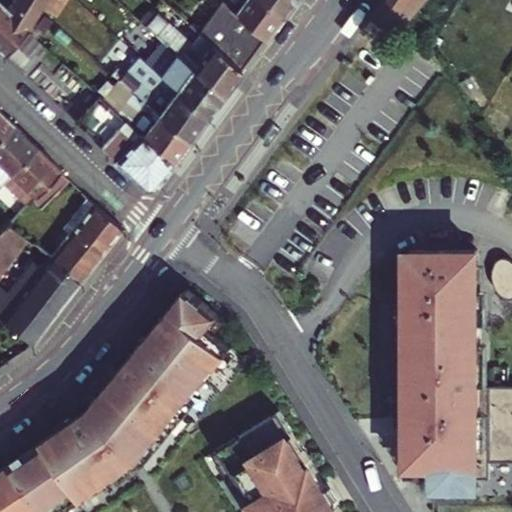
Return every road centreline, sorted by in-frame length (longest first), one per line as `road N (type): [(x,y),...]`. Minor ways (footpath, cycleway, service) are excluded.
road 1 (residential): [(165,236),(239,284),(267,313),(388,511)]
road 2 (secondary): [(165,236),(343,0)]
road 3 (secondary): [(0,412),(64,363),(165,236)]
road 4 (residential): [(165,236),(0,85)]
